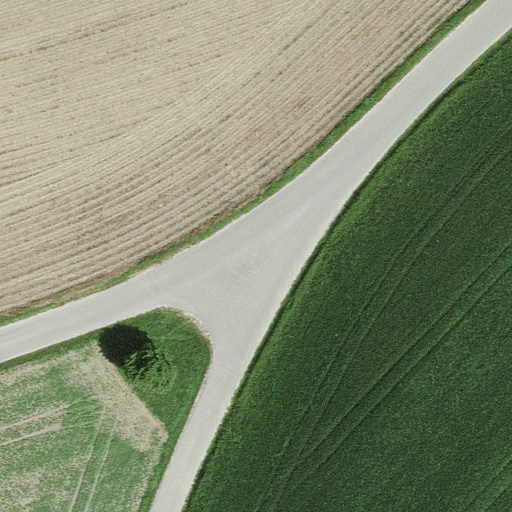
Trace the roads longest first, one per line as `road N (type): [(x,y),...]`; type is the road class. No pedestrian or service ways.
road 1 (unclassified): [(276,253),(423,80),(511,3)]
road 2 (unclassified): [(0,343),(276,253)]
road 3 (unclassified): [(166,511),(276,253)]
